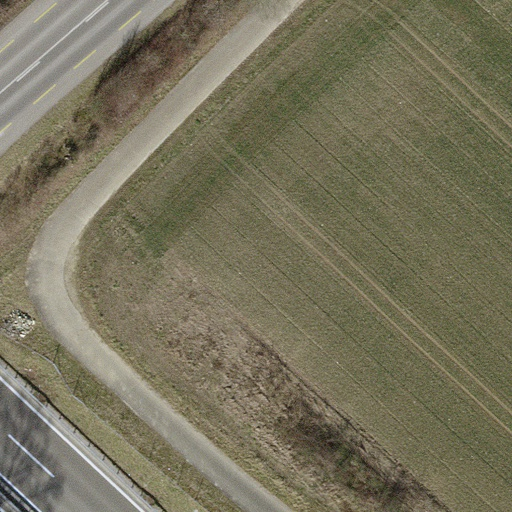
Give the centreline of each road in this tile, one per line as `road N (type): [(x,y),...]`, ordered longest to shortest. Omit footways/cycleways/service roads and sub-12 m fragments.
road 1 (track): [(273,511),(74,334),(56,225),(107,160),(283,0)]
road 2 (tertiary): [(110,0),(0,94)]
road 3 (trunk): [(95,511),(0,422)]
